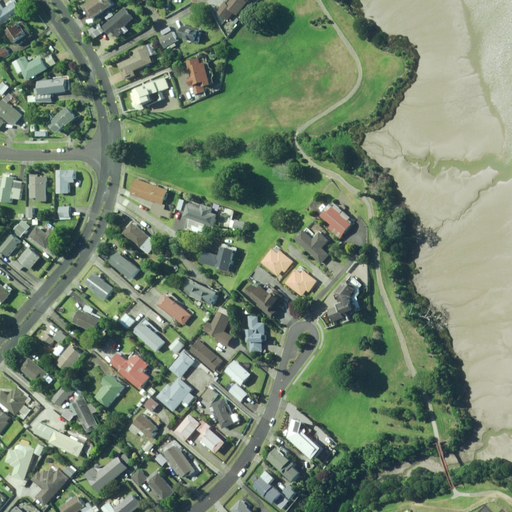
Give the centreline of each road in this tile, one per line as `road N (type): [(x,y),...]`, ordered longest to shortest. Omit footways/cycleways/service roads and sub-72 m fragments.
road 1 (residential): [(0,348),(76,257),(103,204),(112,152)]
road 2 (residential): [(112,152),(100,87),(46,0)]
road 3 (residential): [(279,378),(265,428),(195,511)]
road 4 (residential): [(279,378),(301,324),(318,338),(290,372)]
